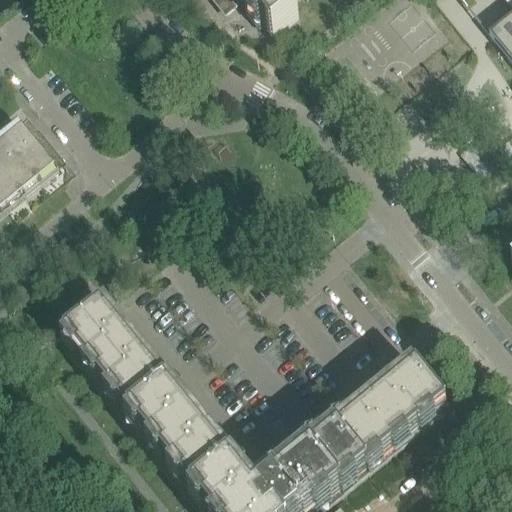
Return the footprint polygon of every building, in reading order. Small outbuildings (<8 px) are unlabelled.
[(207,0),(219,15),(225,22),(242,8),(273,46),(277,43),(299,26),(288,14),(303,2),(306,6),(313,0),(207,0)] [(511,20),(487,41),(511,71),(511,20)] [(0,219),(56,175),(22,134),(0,151),(0,219)] [(470,152),(460,160),(480,185),(511,159),(511,143),(482,167),(471,153),(470,152)] [(495,186),(501,193),(511,185),(505,177),(495,186)] [(241,482),(117,330),(104,314),(61,349),(192,511),(329,511),(449,415),(413,370),(279,480),(255,499),(241,482)] [(264,462),(241,482),(255,499),(279,480),(272,471),(264,462)]
